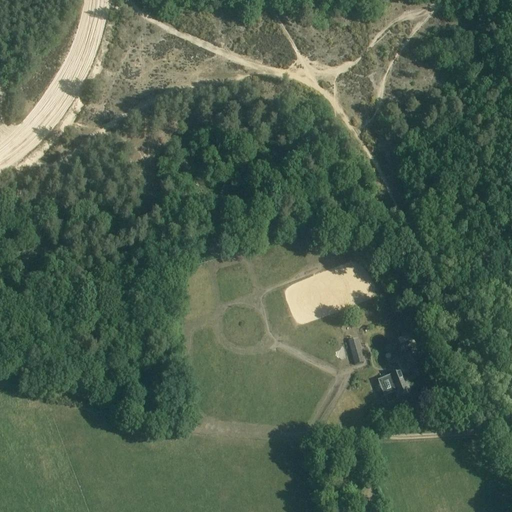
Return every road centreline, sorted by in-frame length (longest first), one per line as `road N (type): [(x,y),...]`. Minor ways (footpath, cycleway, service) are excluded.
road 1 (track): [(354,134),(378,168),(492,410)]
road 2 (track): [(0,155),(42,121),(65,88),(96,0)]
road 3 (track): [(503,430),(365,431),(357,443)]
